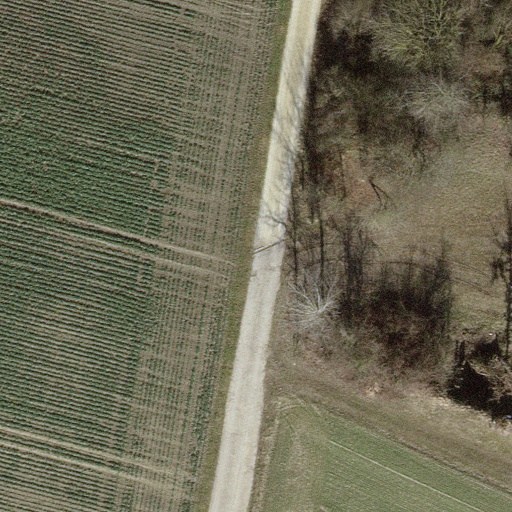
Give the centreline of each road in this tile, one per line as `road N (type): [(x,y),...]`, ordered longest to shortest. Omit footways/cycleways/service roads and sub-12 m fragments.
road 1 (track): [(313,0),(273,259)]
road 2 (track): [(273,259),(228,511)]
road 3 (track): [(273,259),(511,228)]
